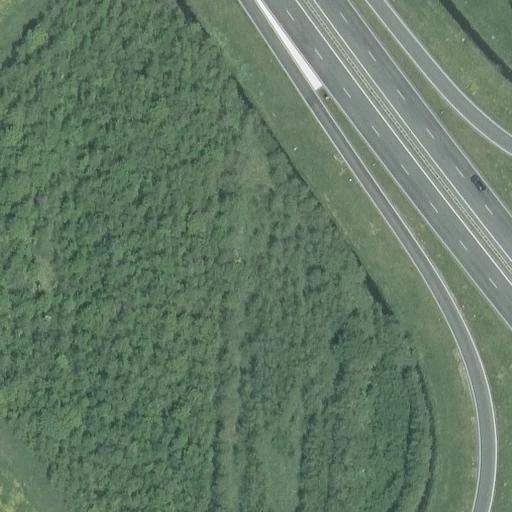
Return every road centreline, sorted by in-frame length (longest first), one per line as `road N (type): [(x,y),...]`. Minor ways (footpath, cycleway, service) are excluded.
road 1 (trunk): [(249,0),(457,326),(482,403),(478,511)]
road 2 (trunk): [(280,0),(511,308)]
road 3 (trunk): [(511,240),(330,0)]
road 4 (trunk): [(511,144),(459,104),(370,0)]
